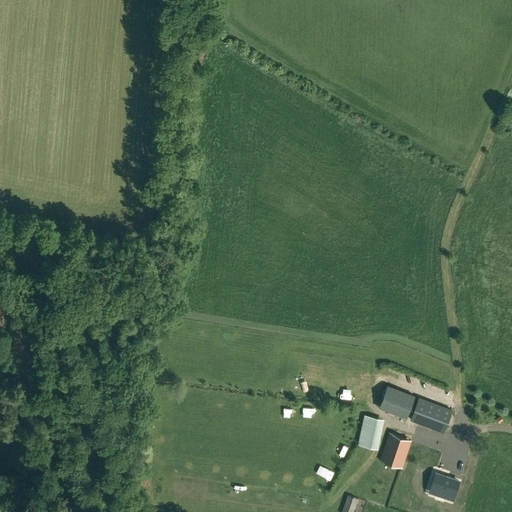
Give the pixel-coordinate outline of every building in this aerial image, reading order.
[(388,385),(380,406),(407,417),(415,395),(388,385)] [(444,432),(452,410),(419,397),(410,419),(444,432)] [(411,440),(390,433),(381,460),(402,467),(411,440)] [(453,498),(459,481),(436,473),(430,490),(453,498)] [(348,494),(341,511),(353,511),(358,499),(348,494)]
